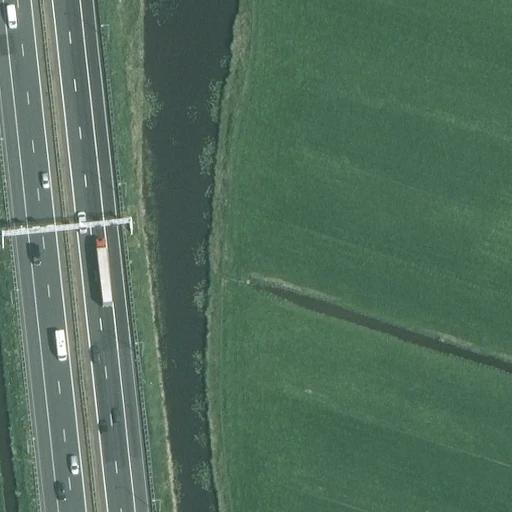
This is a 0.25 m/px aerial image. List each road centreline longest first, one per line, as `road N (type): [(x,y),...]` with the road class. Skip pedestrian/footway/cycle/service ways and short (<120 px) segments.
road 1 (motorway): [(10,0),(66,511)]
road 2 (motorway): [(128,511),(73,0)]
